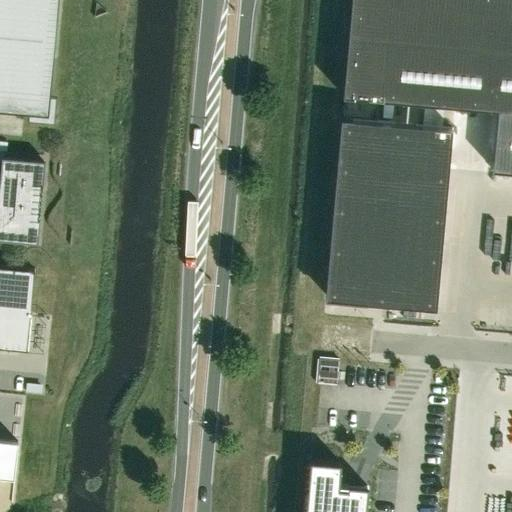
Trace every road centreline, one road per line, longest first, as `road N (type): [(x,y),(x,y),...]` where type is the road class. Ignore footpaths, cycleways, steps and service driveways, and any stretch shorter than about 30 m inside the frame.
road 1 (primary): [(207,511),(249,0)]
road 2 (primary): [(210,0),(176,511)]
road 3 (unclassified): [(511,353),(321,337)]
